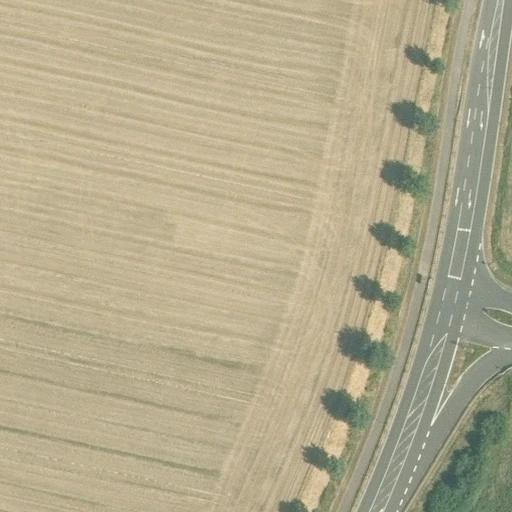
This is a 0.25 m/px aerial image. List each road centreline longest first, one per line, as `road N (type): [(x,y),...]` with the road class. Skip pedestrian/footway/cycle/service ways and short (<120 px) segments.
road 1 (tertiary): [(453,285),(500,0)]
road 2 (trunk): [(392,470),(468,383),(511,352)]
road 3 (tertiary): [(392,470),(446,319)]
